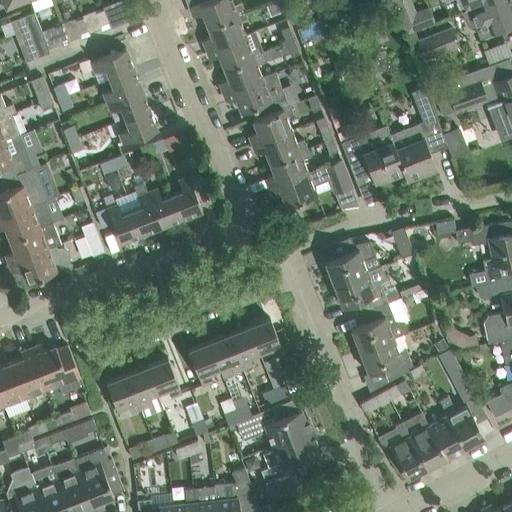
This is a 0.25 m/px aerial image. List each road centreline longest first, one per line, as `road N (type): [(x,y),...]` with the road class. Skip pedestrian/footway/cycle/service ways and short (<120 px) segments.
road 1 (unclassified): [(393,511),(353,440),(354,419),(296,254)]
road 2 (unclassified): [(63,289),(85,334),(103,342),(263,277),(289,258)]
road 3 (unclassified): [(241,222),(157,0)]
road 4 (unclassified): [(63,289),(241,222)]
road 5 (unclassified): [(511,453),(400,511)]
road 6 (unclassified): [(410,212),(359,222),(296,254)]
